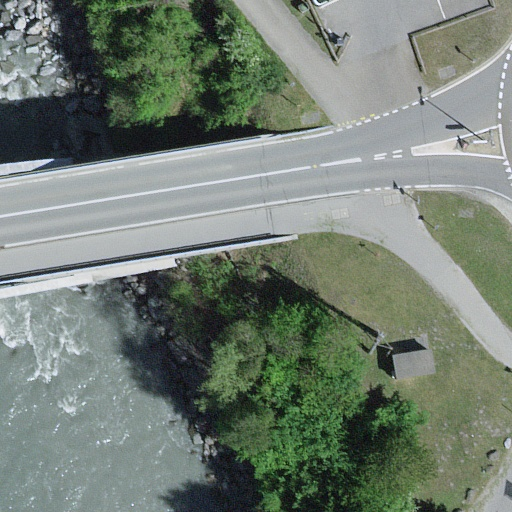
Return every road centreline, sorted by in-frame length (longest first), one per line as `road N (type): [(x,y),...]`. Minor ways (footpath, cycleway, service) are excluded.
road 1 (primary): [(371,158),(0,217)]
road 2 (track): [(371,158),(255,0)]
road 3 (primary): [(511,85),(371,158)]
road 4 (primary): [(371,158),(511,182)]
